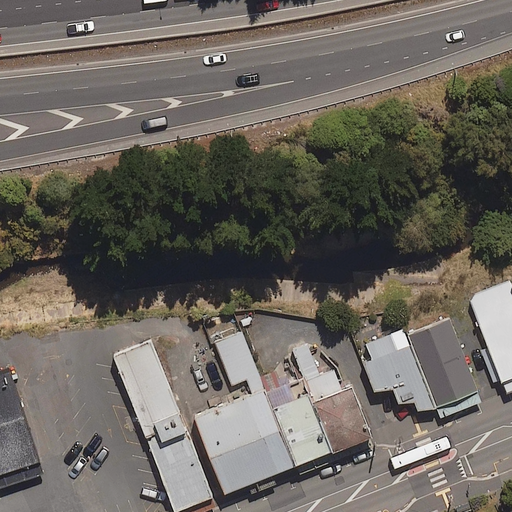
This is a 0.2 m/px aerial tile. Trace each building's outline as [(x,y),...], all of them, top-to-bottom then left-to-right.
[(510,280),(475,293),(470,301),(502,383),(511,378),(511,285),(510,280)] [(406,334),(436,407),(477,390),(450,317),(406,334)] [(403,327),(365,343),(371,359),(363,363),(373,391),(393,389),(398,403),(414,402),(417,410),(436,407),(406,334),(403,327)] [(194,417),(224,493),(295,465),(266,392),(242,331),(214,341),(231,385),(246,379),(253,395),(194,417)] [(151,341),(113,355),(173,509),(174,511),(212,497),(151,341)] [(302,378),(331,451),(372,435),(352,386),(341,390),(333,370),(307,343),(291,350),(302,378)] [(0,488),(43,474),(11,375),(9,368),(0,370),(0,488)] [(266,392),(295,465),(331,451),(302,378),(266,392)]
